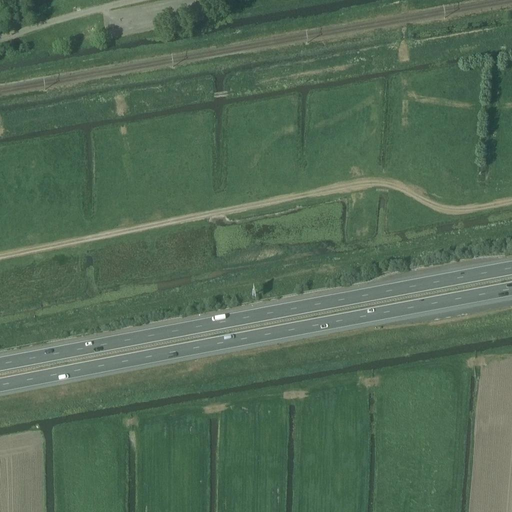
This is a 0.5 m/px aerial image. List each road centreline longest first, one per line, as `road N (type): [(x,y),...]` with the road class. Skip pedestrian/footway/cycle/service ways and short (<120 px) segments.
road 1 (track): [(0,256),(359,184),(390,185),(453,209),(511,203)]
road 2 (trunk): [(511,268),(0,364)]
road 3 (trunk): [(0,385),(511,289)]
